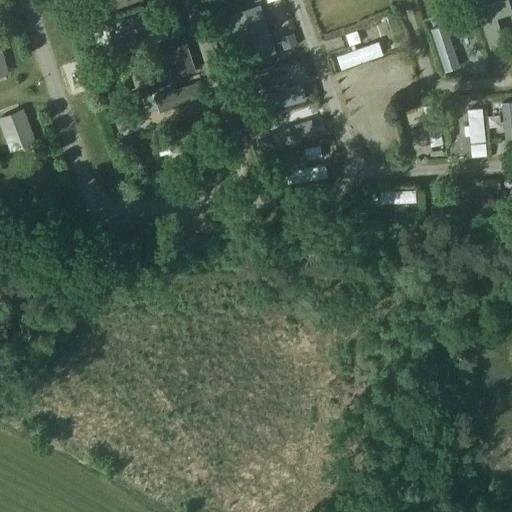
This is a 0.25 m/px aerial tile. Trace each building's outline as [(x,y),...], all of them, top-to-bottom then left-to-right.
[(496,19),(511,14),(506,0),(504,0),(476,9),(489,50),(503,45),(496,19)] [(259,5),(226,16),(242,65),(275,54),(259,5)] [(422,24),(440,18),(436,6),(418,12),(422,24)] [(353,8),(320,21),(325,33),(358,21),(353,8)] [(383,56),(377,41),(335,57),(340,72),(383,56)] [(185,42),(131,59),(136,76),(157,69),(158,74),(168,71),(171,79),(195,72),(185,42)] [(482,56),(446,57),(446,71),(482,70),(482,56)] [(195,81),(153,95),(160,113),(200,99),(195,81)] [(303,98),(296,81),(256,96),(264,114),(303,98)] [(390,96),(384,81),(347,94),(353,107),(390,96)] [(392,90),(392,106),(416,107),(416,92),(392,90)] [(437,107),(422,109),(428,149),(442,147),(437,107)] [(484,108),(464,109),(466,158),(486,157),(484,108)] [(392,118),(377,122),(386,159),(399,154),(392,118)] [(406,205),(369,205),(369,220),(406,219),(406,205)]
